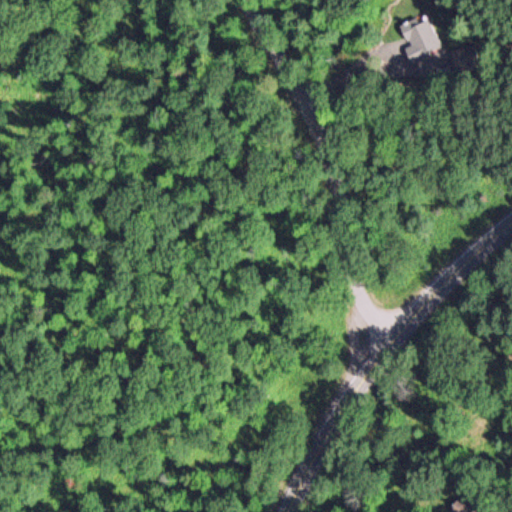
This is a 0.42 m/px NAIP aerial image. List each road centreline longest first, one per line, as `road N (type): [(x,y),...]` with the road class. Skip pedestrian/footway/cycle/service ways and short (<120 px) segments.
road 1 (residential): [(366,376),(341,187),(324,135),(243,0)]
road 2 (secondary): [(287,511),(366,376),(511,226)]
